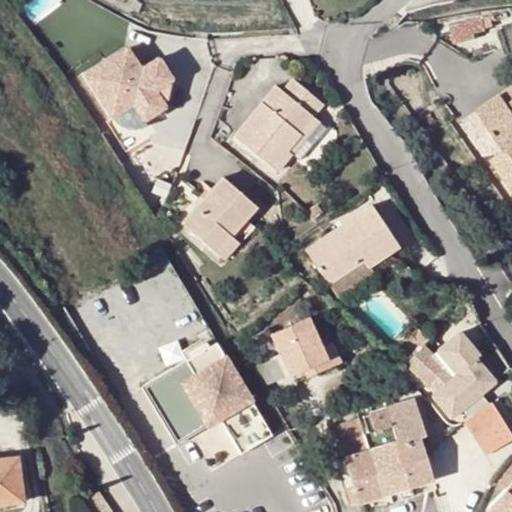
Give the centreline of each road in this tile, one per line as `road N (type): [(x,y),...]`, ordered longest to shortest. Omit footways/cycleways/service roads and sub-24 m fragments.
road 1 (residential): [(511,340),(347,78),(350,48),(393,0)]
road 2 (secondary): [(0,282),(158,511)]
